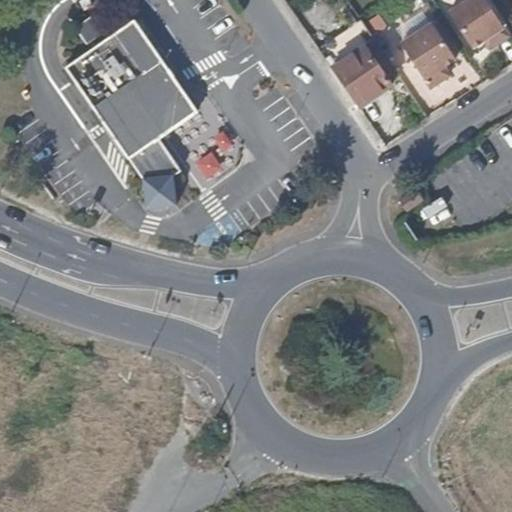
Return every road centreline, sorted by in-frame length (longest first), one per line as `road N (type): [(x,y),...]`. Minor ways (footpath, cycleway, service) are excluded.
road 1 (primary): [(238,369),(260,427),(324,465),(376,461),(399,450),(442,393)]
road 2 (primary): [(272,286),(150,273),(0,220)]
road 3 (primary): [(35,293),(201,342),(238,369)]
road 4 (residential): [(363,182),(256,0)]
road 5 (residential): [(511,88),(363,182)]
